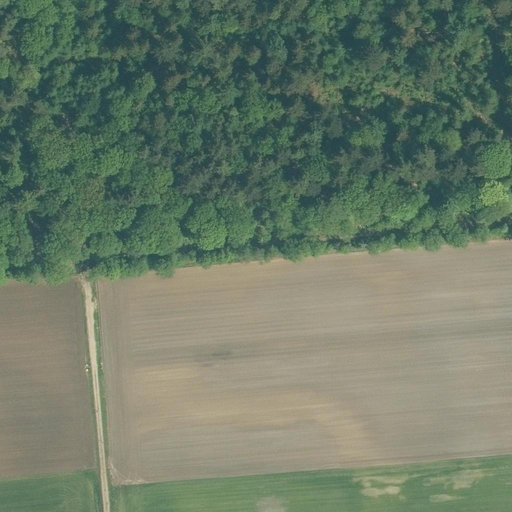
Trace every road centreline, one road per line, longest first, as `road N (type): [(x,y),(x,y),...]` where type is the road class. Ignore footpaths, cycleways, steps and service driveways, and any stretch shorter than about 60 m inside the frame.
road 1 (track): [(84,261),(511,220)]
road 2 (track): [(84,261),(105,511)]
road 3 (track): [(40,236),(13,0)]
road 4 (track): [(506,220),(483,0)]
